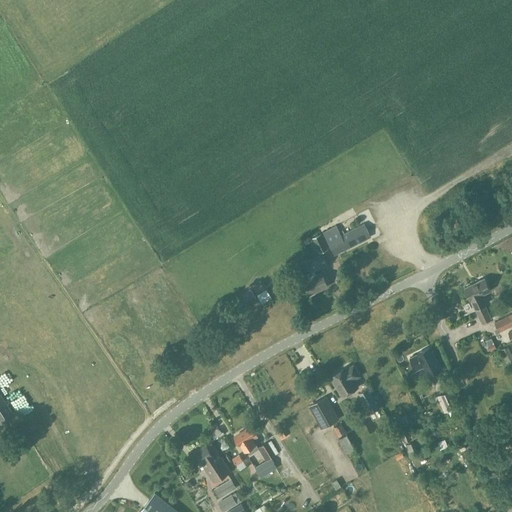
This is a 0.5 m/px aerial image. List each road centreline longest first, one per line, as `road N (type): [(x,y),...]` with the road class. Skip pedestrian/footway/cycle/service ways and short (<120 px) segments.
road 1 (tertiary): [(90,511),(174,413),(288,342),(426,274)]
road 2 (tertiary): [(507,511),(426,274)]
